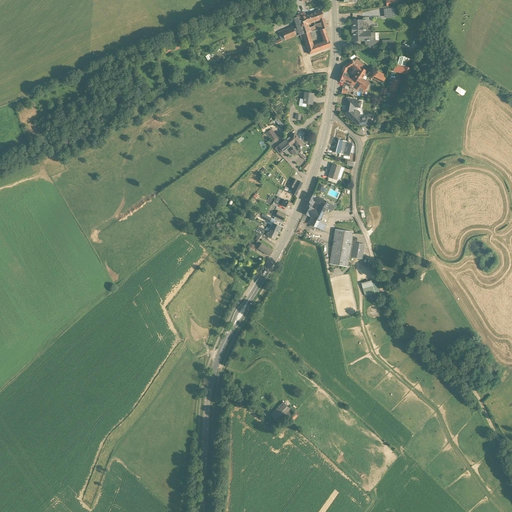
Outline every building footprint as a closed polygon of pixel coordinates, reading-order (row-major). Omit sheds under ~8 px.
[(303,12),(296,16),(300,31),(298,31),(299,35),(312,32),(320,29),(320,30),(325,29),(326,28),(324,22),(323,17),(321,11),(306,16),(303,12)] [(362,21),(353,21),(353,26),(353,28),(352,28),(352,31),(362,31),(362,33),(367,33),(367,29),(368,28),(368,27),(368,25),(367,24),(367,21),(362,21)] [(293,28),(283,32),(282,32),(282,31),(278,32),(282,42),(296,36),(293,28)] [(331,46),(326,33),(325,29),(320,30),(324,42),(313,46),(308,33),(312,32),(299,35),(301,40),(304,39),(309,54),(331,46)] [(362,33),(362,31),(352,31),(352,33),(353,33),(353,41),(362,41),(362,40),(365,40),(365,47),(377,46),(376,41),(375,41),(374,33),(367,33),(362,33)] [(265,45),(263,39),(257,41),(260,47),(265,45)] [(172,45),(174,50),(175,51),(182,48),(179,42),(173,45),(172,45)] [(346,70),(351,67),(358,72),(356,75),(360,78),(369,84),(369,83),(362,79),(367,72),(361,67),(363,65),(357,60),(354,62),(353,61),(343,67),(343,69),(346,70)] [(405,67),(404,68),(395,66),(393,65),(392,69),(394,70),(394,71),(408,75),(410,68),(405,66),(405,67)] [(352,79),(344,76),(344,77),(353,81),(350,87),(356,89),(356,90),(362,94),(364,91),(365,91),(368,87),(367,86),(369,84),(360,78),(356,75),(358,72),(351,67),(352,68),(356,71),(352,79)] [(338,82),(339,82),(341,83),(350,87),(353,81),(344,77),(344,76),(346,70),(343,69),(338,82)] [(372,78),(378,81),(383,83),(385,78),(384,78),(385,76),(381,73),(375,71),(374,73),(372,78)] [(389,91),(396,93),(397,91),(399,82),(396,82),(389,80),(389,83),(388,83),(387,88),(389,89),(390,89),(389,91)] [(463,95),(466,90),(458,85),(455,90),(463,95)] [(312,105),(312,100),(310,100),(311,94),(305,93),(303,104),(312,105)] [(368,124),(369,124),(370,124),(372,118),(370,117),(367,117),(359,118),(358,117),(360,115),(360,113),(358,111),(356,111),(354,113),(353,112),(354,107),(360,108),(361,102),(348,100),(345,113),(358,126),(368,124)] [(277,118),(275,120),(281,128),(281,127),(284,125),(277,118)] [(266,133),(272,141),(273,140),(275,143),(275,142),(278,140),(276,138),(277,137),(271,129),(266,133)] [(285,140),(290,146),(294,143),(298,149),(303,145),(294,134),(286,140),(285,140)] [(290,146),(285,140),(278,146),(275,148),(279,154),(282,152),(283,152),(290,146)] [(348,143),(346,142),(338,140),(336,148),(337,148),(337,150),(336,150),(335,153),(342,155),(343,152),(345,152),(346,147),(349,148),(350,143),(348,143)] [(336,180),(338,175),(339,171),(338,170),(339,167),(340,167),(332,164),(328,177),(336,180)] [(285,187),(284,190),(292,194),(293,191),(298,193),(299,190),(300,187),(302,183),(295,180),(290,189),(288,189),(285,187)] [(308,224),(319,229),(323,231),(326,225),(319,221),(329,203),(310,194),(307,201),(311,204),(313,200),(321,204),(317,211),(307,206),(303,214),(309,217),(311,218),(308,224)] [(271,204),(272,205),(275,199),(269,197),(266,204),(270,206),(271,204)] [(292,204),(278,197),(275,202),(289,209),(292,204)] [(271,215),(272,212),(276,214),(274,220),(281,223),(283,221),(282,221),(286,215),(275,210),(277,207),(272,205),(271,204),(270,206),(270,207),(267,213),(271,215)] [(269,223),(271,218),(263,214),(261,219),(269,223)] [(281,227),(273,223),(271,226),(267,223),(265,226),(278,232),(281,227)] [(278,232),(265,226),(265,227),(270,229),(268,232),(265,231),(265,230),(259,227),(257,233),(258,233),(262,236),(265,238),(266,235),(274,240),(278,233),(278,232)] [(335,229),(329,264),(347,267),(349,257),(352,237),(353,232),(335,229)] [(273,251),(261,243),(261,244),(258,242),(262,236),(258,233),(256,236),(257,237),(255,240),(258,242),(255,246),(250,243),(247,248),(252,251),(255,247),(269,256),(273,251)] [(357,238),(352,237),(349,257),(362,259),(364,244),(356,243),(357,238)] [(373,280),(361,283),(364,296),(376,293),(373,280)] [(279,423),(288,413),(291,416),(294,413),(291,410),(283,402),(271,415),(279,423)]
